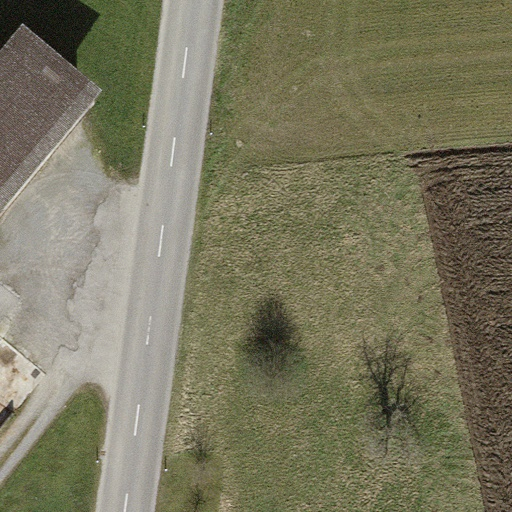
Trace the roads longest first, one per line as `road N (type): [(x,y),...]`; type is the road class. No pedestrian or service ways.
road 1 (tertiary): [(130,511),(199,0)]
road 2 (unknown): [(9,511),(177,166)]
